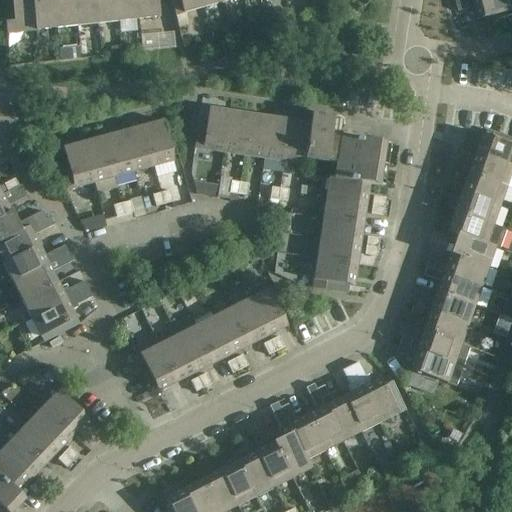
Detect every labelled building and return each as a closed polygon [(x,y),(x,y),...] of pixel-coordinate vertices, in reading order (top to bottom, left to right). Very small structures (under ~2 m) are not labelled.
[(36,32),(32,0),(11,0),(14,22),(7,23),(8,35),(36,32)] [(32,0),(36,32),(57,30),(53,0),(32,0)] [(77,28),(73,0),(53,0),(57,30),(77,28)] [(73,0),(77,28),(97,25),(94,0),(73,0)] [(118,23),(114,0),(94,0),(97,25),(118,23)] [(114,0),(118,23),(138,21),(135,0),(114,0)] [(135,0),(138,21),(158,18),(156,0),(135,0)] [(203,9),(200,0),(179,0),(181,3),(172,5),(176,16),(203,9)] [(200,0),(203,9),(223,4),(221,0),(200,0)] [(511,0),(475,0),(471,1),(476,22),(511,12),(511,0)] [(466,1),(455,5),(457,13),(468,10),(466,1)] [(70,61),(68,49),(58,50),(60,62),(70,61)] [(194,149),(224,154),(230,114),(209,111),(205,139),(196,138),(194,149)] [(224,154),(243,157),(250,118),(230,114),(224,154)] [(312,117),(310,127),(305,162),(337,167),(334,182),(370,187),(384,190),(391,148),(341,140),(344,123),(312,117)] [(243,157),(263,160),(270,121),(250,118),(243,157)] [(263,160),(283,163),(289,124),(270,121),(263,160)] [(142,130),(153,169),(173,163),(162,124),(142,130)] [(304,167),(305,162),(310,127),(289,124),(283,163),(304,167)] [(153,169),(142,130),(122,136),(133,174),(153,169)] [(486,161),(511,170),(511,140),(486,131),(483,137),(481,137),(474,157),(486,161)] [(133,174),(122,136),(102,141),(113,180),(133,174)] [(113,180),(102,141),(83,147),(93,185),(113,180)] [(93,185),(83,147),(62,152),(70,179),(61,182),(65,193),(93,185)] [(511,170),(486,161),(474,157),(472,161),(467,176),(506,190),(507,188),(511,189),(511,170)] [(460,195),(499,209),(506,190),(467,176),(460,195)] [(236,201),(237,196),(239,184),(230,182),(231,179),(220,177),(217,198),(236,201)] [(8,193),(18,188),(14,181),(4,186),(8,193)] [(327,202),(367,208),(370,187),(334,182),(330,181),(327,202)] [(237,196),(246,197),(248,185),(239,184),(237,196)] [(18,188),(8,193),(12,201),(22,196),(18,188)] [(277,202),(279,190),(271,188),(269,201),(277,202)] [(279,190),(277,202),(287,203),(288,191),(279,190)] [(160,194),(164,206),(172,203),(169,192),(160,194)] [(164,206),(160,194),(152,196),(155,208),(164,206)] [(453,215),(492,228),(499,209),(460,195),(453,215)] [(0,220),(12,215),(2,196),(0,197),(0,220)] [(371,209),(383,211),(385,200),(373,198),(371,209)] [(121,205),(124,217),(133,214),(129,202),(121,205)] [(324,221),(364,228),(367,208),(327,202),(324,221)] [(124,217),(121,205),(112,207),(116,219),(124,217)] [(383,211),(371,209),(370,215),(382,217),(383,211)] [(0,243),(21,233),(12,215),(0,220),(0,243)] [(455,237),(485,248),(494,251),(498,252),(505,233),(492,228),(453,215),(447,234),(455,237)] [(321,241),(360,248),(364,228),(324,221),(321,241)] [(0,258),(4,265),(39,247),(30,229),(21,233),(0,243),(0,258)] [(304,248),(307,234),(280,230),(277,244),(304,248)] [(448,257),(487,271),(494,251),(485,248),(455,237),(448,257)] [(365,249),(377,251),(379,240),(366,238),(365,249)] [(317,261),(357,268),(360,248),(321,241),(317,261)] [(13,284),(48,265),(39,247),(4,265),(13,284)] [(425,271),(436,274),(439,264),(440,265),(444,253),(426,247),(422,259),(428,261),(425,271)] [(377,251),(365,249),(364,256),(376,258),(377,251)] [(441,276),(480,290),(487,271),(448,257),(441,276)] [(357,268),(317,261),(313,291),(325,293),(326,284),(354,289),(357,268)] [(22,302),(58,283),(48,265),(13,284),(22,302)] [(436,274),(425,271),(423,277),(434,281),(436,274)] [(435,295),(474,309),(480,290),(441,276),(435,295)] [(31,320),(67,302),(58,283),(22,302),(31,320)] [(249,304),(267,339),(286,329),(268,294),(249,304)] [(428,314),(467,328),(474,309),(435,295),(428,314)] [(500,316),(511,321),(511,317),(511,298),(508,297),(507,297),(500,316)] [(412,308),(423,312),(426,303),(415,299),(412,308)] [(67,302),(31,320),(41,339),(77,321),(67,302)] [(267,339),(249,304),(231,313),(249,348),(267,339)] [(423,312),(412,308),(409,315),(420,319),(423,312)] [(249,348),(231,313),(213,322),(231,357),(249,348)] [(461,346),(467,328),(428,314),(422,332),(461,346)] [(231,357),(213,322),(195,331),(213,367),(231,357)] [(213,367),(195,331),(177,340),(195,376),(213,367)] [(421,333),(415,352),(454,366),(460,347),(461,346),(422,332),(421,333)] [(270,342),(276,353),(284,349),(278,338),(270,342)] [(398,346),(408,350),(411,341),(401,338),(399,345),(398,345),(398,346)] [(500,351),(504,342),(496,339),(493,348),(500,351)] [(195,376),(177,340),(159,350),(177,385),(195,376)] [(276,353),(270,342),(262,346),(268,357),(276,353)] [(398,346),(398,347),(395,354),(405,357),(404,360),(411,363),(408,371),(437,382),(446,385),(447,385),(455,388),(462,369),(461,369),(454,366),(415,352),(408,350),(398,346)] [(158,395),(177,385),(159,350),(133,363),(138,372),(146,369),(158,395)] [(234,360),(239,371),(247,367),(242,356),(234,360)] [(239,371),(234,360),(226,364),(231,375),(239,371)] [(197,379),(203,390),(211,386),(205,375),(197,379)] [(203,390),(197,379),(190,383),(195,394),(203,390)] [(360,391),(379,427),(398,417),(397,415),(382,386),(380,381),(360,391)] [(390,382),(382,386),(397,415),(405,411),(390,382)] [(316,391),(321,401),(329,397),(323,387),(316,391)] [(45,408),(74,436),(89,421),(68,401),(74,396),(65,388),(45,408)] [(342,400),(360,436),(379,427),(360,391),(342,400)] [(325,409),(343,445),(360,436),(342,400),(325,409)] [(279,410),(284,420),(292,416),(287,406),(279,410)] [(31,423),(60,451),(74,436),(45,408),(31,423)] [(307,418),(325,455),(343,445),(325,409),(307,418)] [(288,428),(292,436),(306,464),(325,455),(307,418),(288,428)] [(17,438),(46,466),(60,451),(31,423),(17,438)] [(274,445),(292,481),(310,472),(306,464),(292,436),(274,445)] [(2,452),(31,481),(46,466),(17,438),(2,452)] [(374,459),(381,472),(398,464),(388,443),(382,446),(386,454),(374,459)] [(256,455),(274,491),(292,481),(274,445),(256,455)] [(63,454),(72,463),(78,457),(69,448),(63,454)] [(31,481),(2,452),(0,454),(0,479),(17,496),(31,481)] [(72,463),(63,454),(57,461),(66,469),(72,463)] [(237,464),(255,500),(274,491),(256,455),(237,464)] [(219,474),(237,510),(255,500),(237,464),(219,474)] [(201,483),(215,511),(232,511),(237,510),(219,474),(201,483)] [(35,484),(44,492),(50,486),(41,477),(35,484)] [(17,496),(0,479),(0,511),(14,511),(24,503),(17,496)] [(182,492),(192,511),(215,511),(201,483),(182,492)] [(44,492),(35,484),(29,490),(38,499),(44,492)] [(192,511),(182,492),(164,502),(169,511),(192,511)]
